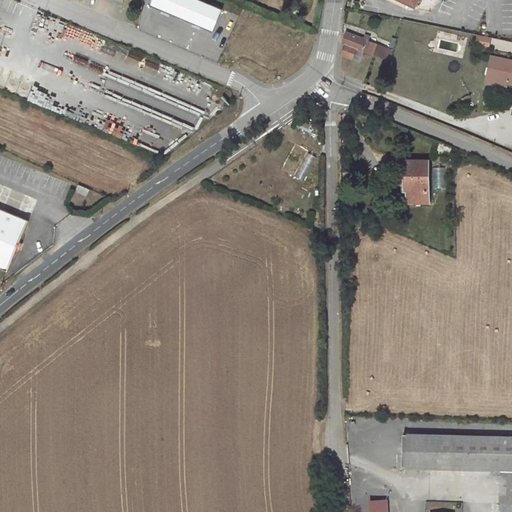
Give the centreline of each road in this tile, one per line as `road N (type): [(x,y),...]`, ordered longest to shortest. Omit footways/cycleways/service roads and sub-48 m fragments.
road 1 (unclassified): [(342,511),(326,92)]
road 2 (tertiary): [(0,306),(311,77)]
road 3 (unclassified): [(511,167),(326,92)]
